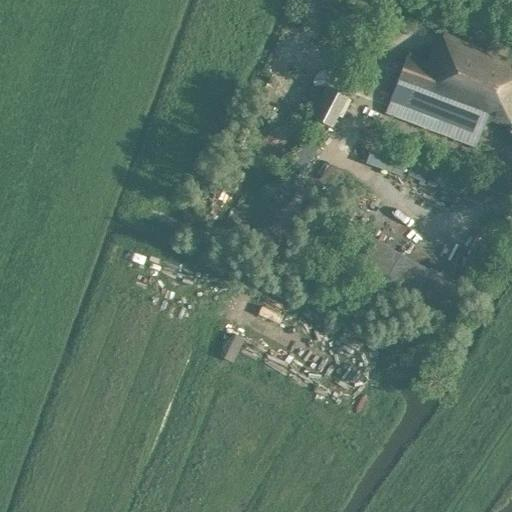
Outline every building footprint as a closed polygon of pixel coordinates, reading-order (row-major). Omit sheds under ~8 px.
[(384,111),(474,145),(486,116),(510,125),(511,119),(511,58),(442,30),(436,46),(433,45),(427,60),(405,53),(397,76),(384,111)] [(310,114),(332,125),(347,94),(326,83),(310,114)] [(290,177),(328,126),(319,119),(280,171),(290,177)] [(248,194),(271,203),(279,185),(256,175),(248,194)] [(425,235),(420,263),(431,265),(436,236),(425,235)] [(446,245),(433,264),(454,280),(468,260),(446,245)]
